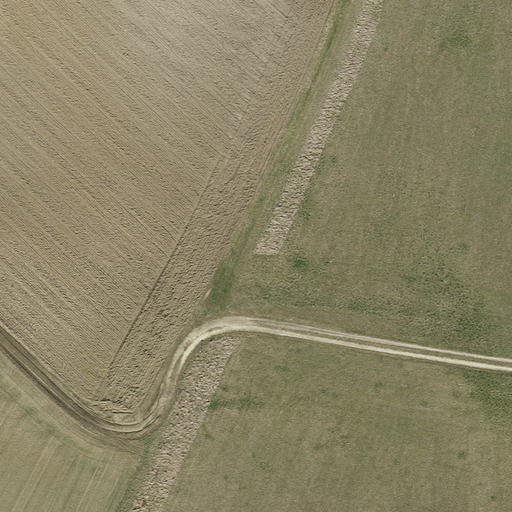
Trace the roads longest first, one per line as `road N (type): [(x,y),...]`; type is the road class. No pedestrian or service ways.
road 1 (track): [(132,455),(183,348),(232,318),(511,361)]
road 2 (track): [(341,0),(204,329)]
road 3 (track): [(0,332),(132,455)]
